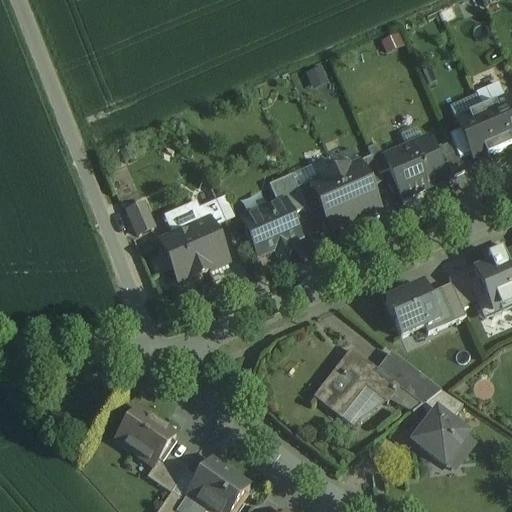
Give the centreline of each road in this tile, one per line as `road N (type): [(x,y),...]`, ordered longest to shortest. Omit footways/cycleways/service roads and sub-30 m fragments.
road 1 (residential): [(157,354),(511,200)]
road 2 (unclassified): [(16,0),(157,354)]
road 3 (residential): [(157,354),(270,455),(354,511)]
road 4 (residential): [(0,361),(157,354)]
